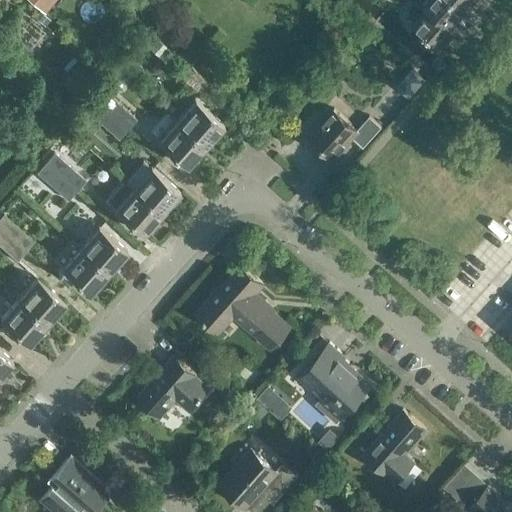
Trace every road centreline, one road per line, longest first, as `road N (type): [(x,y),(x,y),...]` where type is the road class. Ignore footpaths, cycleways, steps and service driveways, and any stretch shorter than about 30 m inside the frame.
road 1 (residential): [(511,421),(267,207),(249,202)]
road 2 (residential): [(59,390),(224,211),(249,202)]
road 3 (residential): [(198,511),(59,390)]
